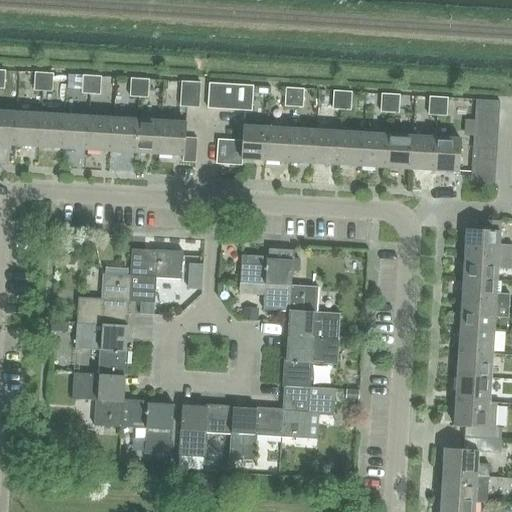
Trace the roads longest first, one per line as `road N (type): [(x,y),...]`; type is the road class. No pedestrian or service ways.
road 1 (residential): [(390,511),(409,243),(402,222),(386,213),(215,205)]
road 2 (residential): [(210,325),(169,323),(168,387),(247,389),(252,328)]
road 3 (residential): [(215,205),(30,195)]
road 4 (residential): [(215,205),(210,325)]
